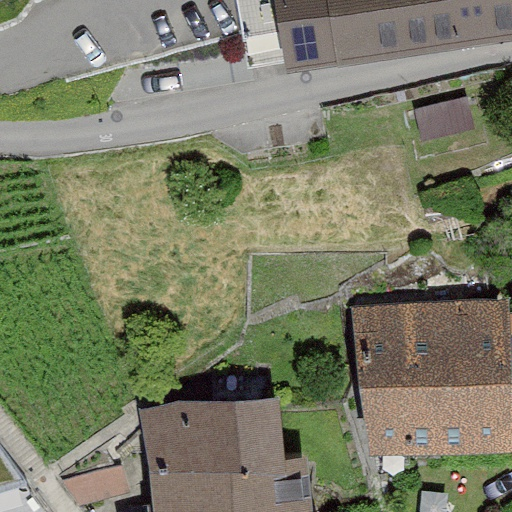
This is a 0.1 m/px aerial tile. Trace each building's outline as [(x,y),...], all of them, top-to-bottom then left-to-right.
[(280,0),(291,51),(350,40),(342,0),(280,0)] [(511,0),(342,0),(350,40),(352,46),(511,14),(511,0)] [(418,98),(425,127),(472,115),(465,87),(418,98)] [(511,289),(362,298),(370,454),(511,446),(508,386),(511,385),(511,289)] [(288,371),(138,391),(150,446),(299,432),(288,371)] [(299,432),(150,446),(163,506),(321,490),(314,432),(299,432)] [(321,490),(163,506),(128,507),(128,511),(333,511),(331,490),(321,490)]
